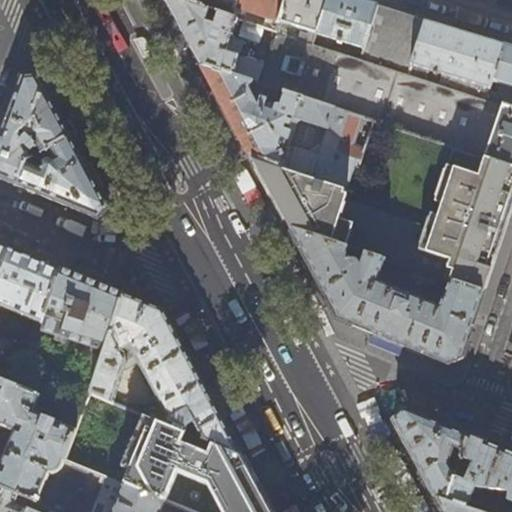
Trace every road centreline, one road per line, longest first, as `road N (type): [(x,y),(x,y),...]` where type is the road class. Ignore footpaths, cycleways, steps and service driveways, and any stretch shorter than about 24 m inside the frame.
road 1 (primary): [(233,283),(81,0)]
road 2 (residential): [(233,283),(158,277),(0,214)]
road 3 (residential): [(280,372),(360,368),(474,407)]
road 4 (primary): [(353,511),(280,372)]
